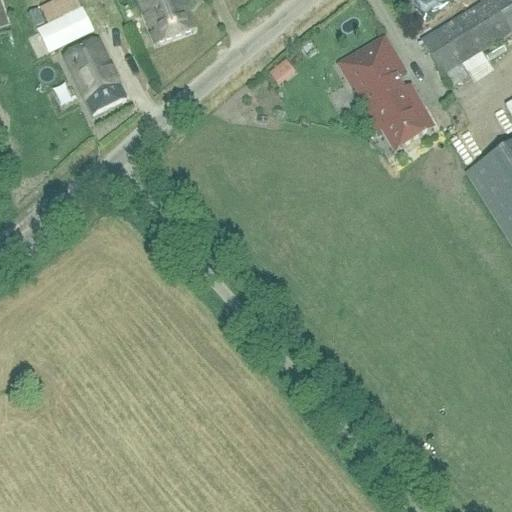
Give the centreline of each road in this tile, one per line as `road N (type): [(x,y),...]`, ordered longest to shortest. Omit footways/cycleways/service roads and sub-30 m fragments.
road 1 (unclassified): [(412,511),(110,167)]
road 2 (unclassified): [(110,167),(308,0)]
road 3 (unclassified): [(0,261),(110,167)]
